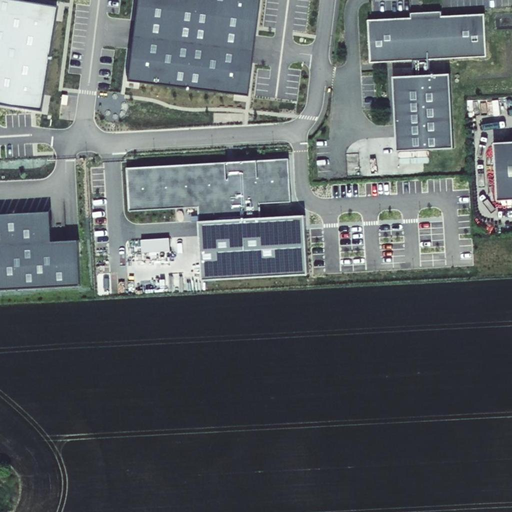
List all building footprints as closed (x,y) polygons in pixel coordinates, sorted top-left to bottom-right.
[(0,0),(0,104),(40,111),(57,5),(20,0),(0,0)] [(136,0),(126,81),(248,95),(258,0),(136,0)] [(443,17),(442,12),(411,14),(411,19),(369,21),(371,64),(414,62),(415,77),(395,78),(399,153),(456,149),(452,74),(431,76),(430,61),(488,57),(485,14),(443,17)] [(511,142),(496,143),(499,202),(511,201),(511,142)] [(200,222),(203,282),(310,276),(306,216),(262,218),(261,204),(292,202),(290,159),(127,169),(130,212),(199,208),(199,216),(200,222)] [(0,215),(0,245),(52,243),(51,213),(0,215)] [(143,241),(143,253),(171,251),(170,240),(143,241)] [(0,291),(82,287),(79,241),(52,243),(0,245),(0,291)]
